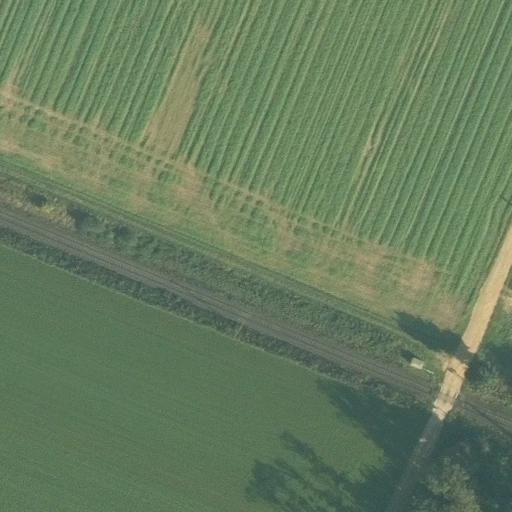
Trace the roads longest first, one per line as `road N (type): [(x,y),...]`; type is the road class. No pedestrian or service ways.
road 1 (track): [(463,358),(0,168)]
road 2 (unclassified): [(386,511),(511,239)]
